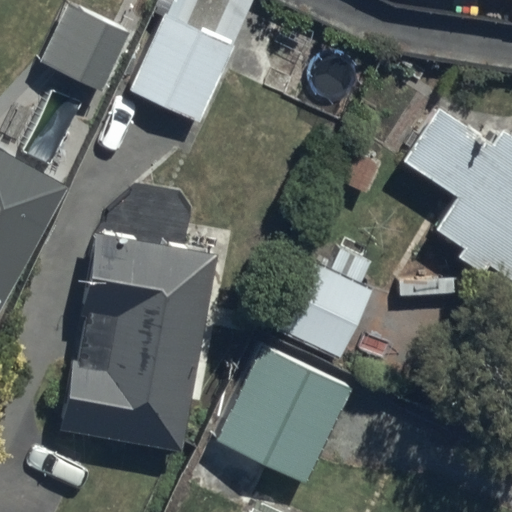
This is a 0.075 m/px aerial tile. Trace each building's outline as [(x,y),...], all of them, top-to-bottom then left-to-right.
[(120,29),(58,0),(55,0),(30,54),(94,84),(120,29)] [(249,0),(160,0),(124,78),(197,112),(249,0)] [(511,263),(511,121),(498,113),(486,132),(470,122),(474,116),(433,90),(398,145),(453,179),(432,212),(460,230),(454,240),(480,256),(486,247),(511,263)] [(0,284),(63,170),(0,135),(0,284)] [(180,436),(211,238),(89,219),(78,294),(83,294),(74,350),(67,349),(56,416),(180,436)] [(338,345),(370,273),(359,269),(369,246),(338,233),(327,257),(296,243),(266,313),(338,345)] [(349,374),(261,330),(212,427),(299,471),(349,374)] [(286,511),(247,494),(239,511),(286,511)]
